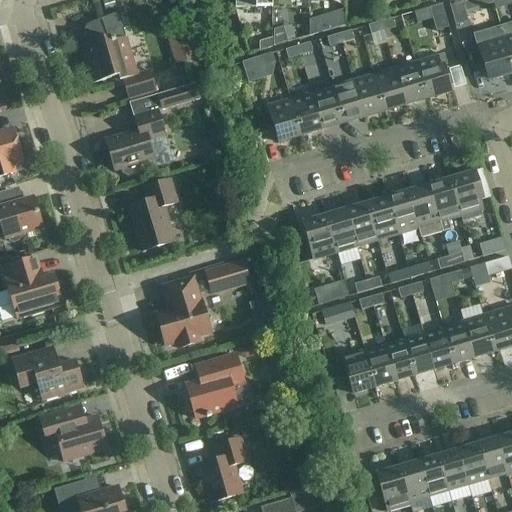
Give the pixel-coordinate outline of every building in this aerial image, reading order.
[(105,11),(115,8),(113,0),(110,0),(102,2),(105,11)] [(234,0),(235,9),(272,8),(271,0),(234,0)] [(460,0),(457,0),(448,3),(455,26),(468,23),(460,0)] [(429,8),(436,32),(448,28),(441,5),(429,8)] [(331,14),(335,29),(345,26),(345,24),(341,11),(331,14)] [(120,13),(102,20),(90,24),(88,25),(86,26),(85,28),(84,29),(84,31),(83,33),(83,35),(83,36),(86,45),(81,46),(93,85),(113,79),(114,83),(136,77),(125,39),(123,31),(125,30),(120,13)] [(320,17),(309,20),(313,35),(325,32),(320,17)] [(395,29),(392,19),(380,23),(383,32),(395,29)] [(380,23),(368,26),(370,36),(383,32),(380,23)] [(511,25),(500,29),(511,69),(511,25)] [(489,73),(492,81),(511,75),(511,69),(500,29),(475,36),(480,56),(484,54),(487,63),(483,64),(486,74),(489,73)] [(353,41),(351,31),(338,35),(341,45),(353,41)] [(341,45),(338,35),(326,39),(329,48),(341,45)] [(178,42),(182,57),(175,59),(176,65),(195,60),(189,38),(178,42)] [(273,47),(271,38),(257,43),(260,51),(273,47)] [(312,53),(309,44),(297,47),(300,57),(312,53)] [(287,60),(300,57),(297,47),(284,51),(287,60)] [(265,67),(262,57),(250,61),(252,71),(265,67)] [(436,58),(415,64),(425,101),(447,94),(444,86),(447,85),(445,75),(441,76),(436,58)] [(425,101),(415,64),(394,71),(405,107),(425,101)] [(394,71),(373,77),(384,113),(405,107),(394,71)] [(384,113),(373,77),(352,83),(363,119),(384,113)] [(123,86),(128,102),(156,94),(151,78),(123,86)] [(363,119),(352,83),(332,89),(342,125),(363,119)] [(157,96),(158,97),(162,112),(199,101),(194,85),(157,96)] [(342,125),(332,89),(311,95),(322,131),(342,125)] [(322,131),(311,95),(290,101),(301,137),(322,131)] [(301,137),(290,101),(269,107),(279,144),(301,137)] [(122,175),(128,178),(138,175),(140,169),(139,164),(153,160),(149,145),(152,140),(165,136),(158,113),(134,120),(138,133),(105,142),(114,171),(121,169),(122,175)] [(0,177),(10,175),(10,176),(12,176),(11,174),(14,173),(13,168),(22,166),(18,152),(23,150),(19,139),(15,140),(12,130),(0,133),(0,177)] [(211,141),(205,153),(206,158),(221,154),(216,139),(211,141)] [(481,172),(449,181),(460,217),(461,223),(482,217),(480,211),(481,211),(478,202),(489,198),(481,172)] [(149,202),(129,208),(142,253),(173,244),(162,209),(176,205),(169,181),(145,188),(149,202)] [(447,221),(460,217),(449,181),(428,187),(442,233),(450,231),(447,221)] [(428,187),(408,193),(421,239),(442,233),(428,187)] [(420,239),(421,239),(408,193),(387,199),(397,236),(418,230),(420,239)] [(0,202),(0,223),(5,240),(8,239),(9,242),(12,244),(18,242),(20,239),(19,235),(41,229),(32,199),(2,208),(0,202)] [(387,199),(366,206),(377,242),(397,236),(387,199)] [(366,206),(345,212),(356,248),(377,242),(366,206)] [(356,248),(345,212),(325,218),(335,254),(356,248)] [(303,224),(314,260),(335,254),(325,218),(303,224)] [(502,239),(479,246),(482,258),(506,251),(502,239)] [(449,258),(452,267),(464,264),(461,254),(449,258)] [(449,258),(437,261),(439,271),(452,267),(449,258)] [(507,258),(484,265),(488,277),(511,270),(507,258)] [(35,260),(8,267),(12,280),(6,282),(17,319),(28,316),(32,317),(43,314),(45,311),(61,306),(60,304),(62,300),(60,294),(57,292),(52,278),(41,282),(39,273),(40,273),(40,272),(39,272),(35,260)] [(203,274),(210,298),(250,286),(243,262),(203,274)] [(420,266),(407,270),(410,279),(423,276),(420,266)] [(472,279),(469,269),(460,272),(463,281),(472,279)] [(398,283),(410,279),(407,270),(395,273),(398,283)] [(460,272),(448,275),(451,285),(463,281),(460,272)] [(436,279),(439,288),(451,285),(448,275),(436,279)] [(378,278),(366,282),(369,291),(381,288),(378,278)] [(171,312),(170,312),(156,316),(165,347),(176,344),(177,349),(200,343),(199,337),(209,334),(200,303),(199,303),(192,280),(163,288),(168,304),(169,303),(171,312)] [(357,295),(369,291),(366,282),(354,285),(357,295)] [(420,284),(409,287),(412,296),(423,293),(420,284)] [(397,290),(400,300),(412,296),(409,287),(397,290)] [(318,296),(321,306),(334,302),(331,292),(318,296)] [(384,305),(381,295),(370,298),(372,308),(384,305)] [(372,308),(370,298),(358,302),(361,311),(372,308)] [(354,317),(350,304),(323,312),(321,313),(325,326),(354,317)] [(493,354),(511,348),(511,308),(483,317),(493,354)] [(483,317),(462,323),(473,360),(493,354),(483,317)] [(461,326),(443,332),(453,365),(473,360),(462,323),(461,324),(461,326)] [(434,371),(453,365),(443,332),(424,337),(434,371)] [(424,337),(404,343),(414,377),(434,371),(424,337)] [(394,383),(414,377),(404,343),(384,349),(394,383)] [(238,351),(242,362),(258,358),(255,347),(238,351)] [(57,365),(52,349),(12,361),(20,390),(37,385),(42,402),(83,390),(79,377),(82,376),(84,372),(81,364),(77,362),(60,366),(57,365)] [(366,352),(364,352),(375,388),(394,383),(384,349),(366,354),(366,352)] [(375,388),(364,352),(343,359),(353,395),(375,388)] [(195,369),(199,382),(186,386),(189,398),(186,402),(189,414),(194,415),(195,420),(206,417),(206,419),(211,418),(210,416),(236,408),(236,407),(235,403),(230,387),(243,384),(243,382),(242,379),(235,356),(195,368),(195,369)] [(39,419),(43,434),(54,431),(64,464),(106,451),(97,417),(70,425),(66,411),(39,419)] [(511,435),(496,440),(507,476),(511,475),(511,435)] [(212,504),(218,502),(241,496),(233,467),(247,463),(240,439),(215,447),(219,460),(201,466),(212,504)] [(477,446),(487,480),(505,475),(506,477),(507,476),(496,440),(477,446)] [(477,446),(457,452),(467,486),(487,480),(477,446)] [(457,452),(438,457),(448,491),(467,486),(457,452)] [(418,463),(428,497),(448,491),(438,457),(418,463)] [(418,463),(399,469),(409,505),(411,505),(410,503),(428,497),(418,463)] [(388,511),(409,505),(399,469),(377,475),(388,511)] [(251,503),(279,499),(277,478),(249,482),(251,503)] [(124,511),(118,488),(101,493),(86,497),(81,483),(53,491),(59,511),(124,511)] [(294,511),(291,499),(260,508),(261,511),(294,511)]
